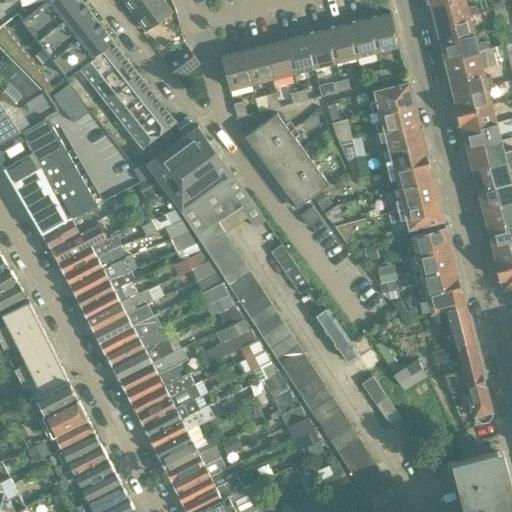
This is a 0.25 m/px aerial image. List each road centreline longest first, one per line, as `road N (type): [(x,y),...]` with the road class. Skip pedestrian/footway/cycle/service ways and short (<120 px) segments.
road 1 (residential): [(511,410),(415,0)]
road 2 (residential): [(163,511),(0,208)]
road 3 (residential): [(354,311),(220,136)]
road 4 (residential): [(220,136),(110,0)]
